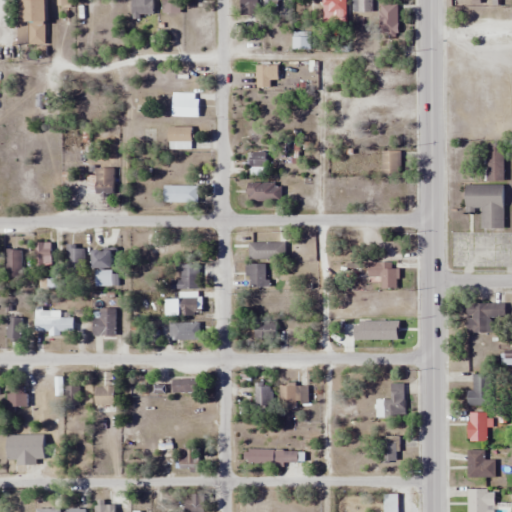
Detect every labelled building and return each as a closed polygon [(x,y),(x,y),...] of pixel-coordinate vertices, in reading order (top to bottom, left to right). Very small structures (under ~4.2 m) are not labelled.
[(23,45),(45,45),(45,0),(21,0),(22,24),(23,24),(23,45)] [(153,17),(152,0),(131,0),(132,17),(153,17)] [(162,0),(162,9),(180,9),(179,0),(162,0)] [(258,14),(258,0),(240,0),(240,14),(258,14)] [(322,0),(322,21),(345,21),(344,0),(322,0)] [(352,0),(352,12),(371,12),(371,0),(352,0)] [(398,37),(398,5),(379,5),(379,37),(398,37)] [(313,32),(293,32),(293,52),(313,52),(313,32)] [(255,89),(269,89),(269,76),(278,76),(278,65),(255,65),(255,89)] [(198,93),(172,93),(172,117),(198,117),(198,93)] [(168,149),(191,149),(191,128),(168,128),(168,149)] [(503,181),(503,142),(484,142),(484,181),(503,181)] [(382,174),(400,174),(400,151),(382,151),(382,174)] [(250,167),(266,167),(266,152),(250,152),(250,167)] [(115,168),(95,168),(95,195),(115,195),(115,168)] [(281,202),(281,183),(247,183),(247,202),(281,202)] [(480,228),(503,228),(503,185),(465,185),(465,211),(480,211),(480,228)] [(198,186),(163,186),(163,203),(198,203),(198,186)] [(37,289),(59,289),(59,272),(52,272),(52,243),(36,243),(37,289)] [(83,274),(83,246),(66,246),(66,274),(83,274)] [(94,287),(113,286),(112,249),(93,250),(94,287)] [(6,280),(21,280),(21,250),(6,250),(6,280)] [(381,289),(395,289),(395,262),(368,262),(368,278),(381,278),(381,289)] [(247,263),(247,287),(266,287),(266,263),(247,263)] [(179,280),(169,280),(169,289),(198,289),(198,270),(179,270),(179,280)] [(200,292),(179,292),(179,316),(200,316),(200,292)] [(467,332),(505,332),(505,304),(467,304),(467,332)] [(115,336),(115,309),(93,309),(93,336),(115,336)] [(60,311),(36,310),(35,333),(73,334),(73,318),(59,318),(60,311)] [(6,342),(22,342),(22,318),(6,318),(6,342)] [(200,339),(200,322),(170,322),(170,339),(200,339)] [(255,341),(276,341),(276,322),(255,322),(255,341)] [(467,391),(467,406),(493,406),(493,375),(472,375),(472,391),(467,391)] [(171,394),(198,394),(198,379),(171,379),(171,394)] [(280,384),(280,408),(295,408),(295,384),(280,384)] [(376,418),(404,418),(404,384),(390,384),(390,399),(376,399),(376,418)] [(28,407),(28,386),(8,386),(8,407),(28,407)] [(79,386),(65,386),(65,406),(79,406),(79,386)] [(255,386),(255,413),(270,413),(270,386),(255,386)] [(467,441),(490,442),(490,413),(468,413),(467,441)] [(395,443),(380,443),(380,462),(395,462),(395,443)] [(7,460),(31,460),(31,445),(7,445),(7,460)] [(283,449),(248,449),(248,464),(283,464),(283,449)] [(467,477),(494,477),(494,460),(484,460),(484,450),(467,450),(467,477)] [(467,511),(493,511),(494,489),(467,489),(467,511)] [(383,511),(397,511),(398,495),(384,495),(383,511)]
